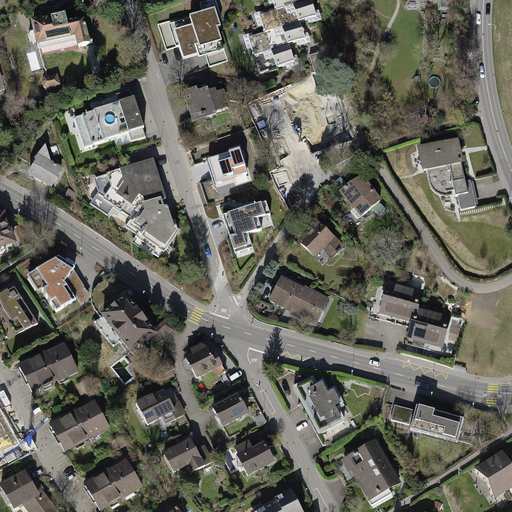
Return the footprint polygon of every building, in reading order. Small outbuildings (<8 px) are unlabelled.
[(325,0),(277,0),(281,15),(263,20),(267,37),(243,43),(253,83),(299,71),(293,48),(310,43),(305,23),(330,17),(325,0)] [(452,0),(434,0),(434,18),(451,19),(452,0)] [(215,8),(166,24),(174,48),(179,46),(183,59),(198,55),(199,58),(224,50),(217,29),(221,28),(215,8)] [(65,16),(30,25),(37,50),(38,50),(39,52),(76,43),(78,51),(87,48),(91,47),(84,21),(67,26),(65,16)] [(91,47),(87,48),(94,78),(103,76),(96,46),(91,47)] [(62,87),(57,75),(44,80),(42,85),(44,90),(48,92),(62,87)] [(291,106),(302,130),(313,125),(313,124),(341,112),(328,82),(306,91),(310,99),(291,106)] [(201,89),(184,95),(194,123),(232,110),(226,94),(220,96),(218,93),(212,95),(211,91),(202,94),(201,89)] [(119,106),(75,120),(85,151),(129,136),(132,144),(146,139),(144,132),(145,131),(135,101),(134,102),(131,92),(116,96),(119,106)] [(470,193),(459,139),(408,149),(414,180),(441,174),(446,198),(470,193)] [(225,157),(210,163),(217,183),(250,173),(241,146),(223,151),(225,157)] [(55,164),(50,147),(41,156),(30,175),(57,191),(67,170),(55,164)] [(182,232),(156,162),(98,181),(103,196),(96,207),(171,253),(182,232)] [(381,203),(362,180),(341,197),(362,219),(381,203)] [(266,195),(219,211),(235,260),(256,252),(252,238),(265,234),(261,222),(273,217),(266,195)] [(4,216),(0,217),(0,253),(18,246),(4,216)] [(343,248),(320,225),(299,246),(317,262),(325,254),(332,261),(343,248)] [(58,256),(25,277),(37,295),(41,292),(55,313),(76,299),(82,308),(90,295),(73,270),(75,268),(58,256)] [(331,301),(283,277),(271,303),(320,325),(331,301)] [(407,284),(390,280),(381,317),(398,321),(407,284)] [(423,288),(407,284),(398,321),(413,324),(419,306),(423,288)] [(15,291),(0,300),(0,322),(5,329),(31,312),(15,291)] [(159,326),(131,293),(103,316),(135,354),(159,334),(165,341),(175,333),(165,321),(159,326)] [(436,312),(419,306),(410,342),(426,346),(436,312)] [(453,316),(436,312),(426,346),(442,350),(453,316)] [(67,346),(19,370),(35,398),(82,375),(67,346)] [(219,363),(209,349),(189,360),(201,381),(225,368),(221,361),(219,363)] [(314,383),(298,391),(329,446),(358,430),(336,391),(332,393),(327,384),(318,389),(314,383)] [(168,391),(138,406),(149,428),(179,413),(168,391)] [(254,416),(242,395),(215,410),(227,431),(254,416)] [(92,403),(50,425),(65,453),(107,431),(92,403)] [(418,412),(397,407),(393,422),(413,427),(412,431),(460,443),(465,425),(439,418),(440,412),(419,406),(418,412)] [(0,410),(0,453),(18,443),(0,410)] [(207,435),(173,453),(188,482),(222,464),(207,435)] [(267,441),(241,456),(252,479),(280,464),(267,441)] [(375,444),(346,462),(360,485),(388,468),(375,444)] [(511,459),(506,451),(474,471),(497,504),(511,495),(511,459)] [(126,463),(86,485),(100,511),(105,511),(142,492),(126,463)] [(388,468),(360,485),(371,506),(400,489),(388,468)] [(52,511),(28,473),(2,488),(16,511),(52,511)] [(304,511),(291,489),(252,511),(304,511)]
